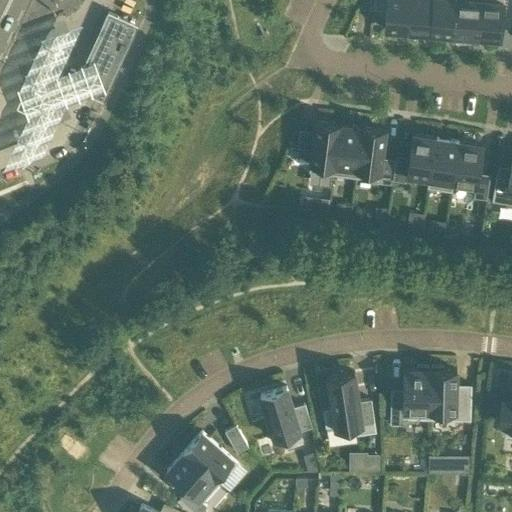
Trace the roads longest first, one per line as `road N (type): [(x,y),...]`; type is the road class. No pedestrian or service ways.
road 1 (residential): [(511,347),(366,340),(230,375),(156,434),(104,511)]
road 2 (residential): [(511,89),(313,56),(308,36),(326,0)]
